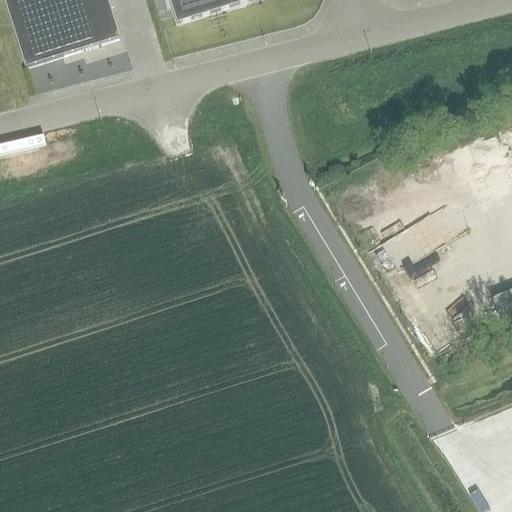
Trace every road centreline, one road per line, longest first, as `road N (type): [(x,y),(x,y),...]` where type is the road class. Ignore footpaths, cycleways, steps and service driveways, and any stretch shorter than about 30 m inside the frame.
road 1 (unknown): [(282,59),(290,119),(315,186),(452,424),(511,507)]
road 2 (unclassified): [(0,131),(361,39)]
road 3 (unclassified): [(361,39),(511,0)]
